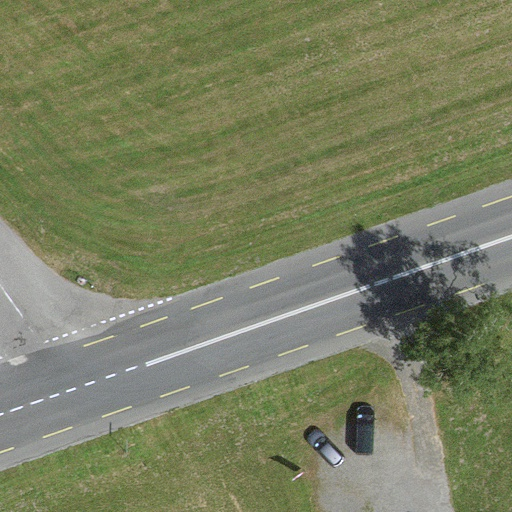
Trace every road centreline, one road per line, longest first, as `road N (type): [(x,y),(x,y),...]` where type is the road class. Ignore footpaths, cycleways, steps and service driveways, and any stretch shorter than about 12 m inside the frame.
road 1 (primary): [(58,394),(511,235)]
road 2 (track): [(390,278),(446,511)]
road 3 (unclassified): [(58,394),(0,288)]
